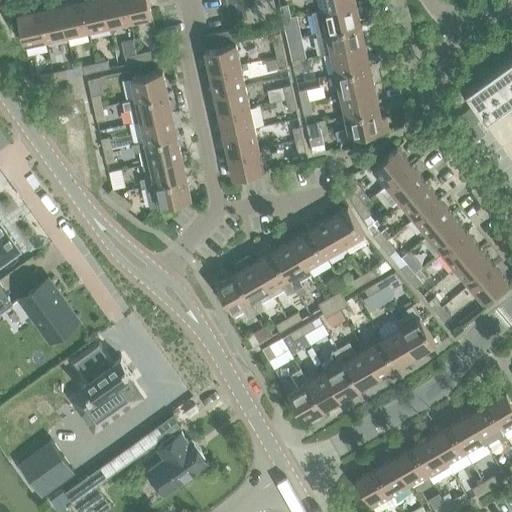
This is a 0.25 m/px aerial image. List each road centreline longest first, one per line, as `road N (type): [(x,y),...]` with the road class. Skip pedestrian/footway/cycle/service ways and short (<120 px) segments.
road 1 (tertiary): [(285,473),(445,382),(511,309)]
road 2 (residential): [(217,205),(183,55),(190,31),(184,0)]
road 3 (tertiary): [(83,207),(0,90)]
road 4 (residential): [(511,231),(424,121)]
road 5 (tertiary): [(285,473),(218,358)]
road 6 (residential): [(405,0),(424,121)]
